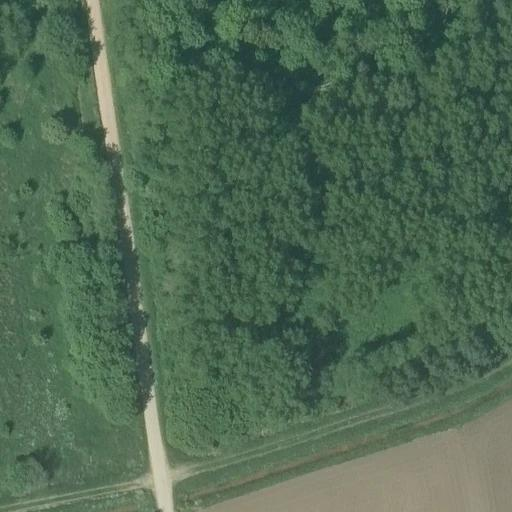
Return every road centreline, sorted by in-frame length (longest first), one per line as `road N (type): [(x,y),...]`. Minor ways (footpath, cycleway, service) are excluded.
road 1 (track): [(93,0),(161,487)]
road 2 (track): [(161,487),(470,386),(511,359)]
road 3 (track): [(38,511),(161,487)]
